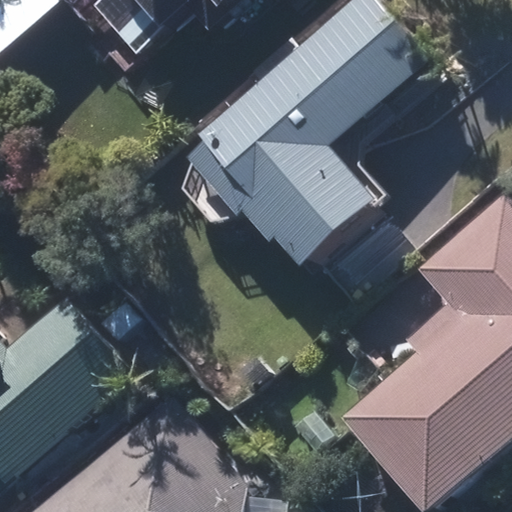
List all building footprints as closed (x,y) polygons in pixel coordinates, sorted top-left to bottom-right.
[(115,0),(110,5),(156,58),(211,10),(234,35),(273,0),(115,0)] [(303,239),(330,269),(404,202),(356,148),(450,64),(391,0),(372,0),(317,50),(306,40),(268,73),(278,85),(220,136),(229,145),(208,162),(259,219),(267,212),(296,247),(303,239)] [(363,418),(447,511),(454,511),(511,460),(511,200),(433,271),(464,304),(421,342),(434,355),(363,418)] [(0,508),(150,374),(82,299),(19,356),(0,333),(0,508)] [(114,325),(130,341),(152,321),(137,304),(114,325)] [(48,511),(261,511),(263,489),(186,397),(48,511)] [(283,448),(306,473),(328,453),(303,427),(283,448)]
